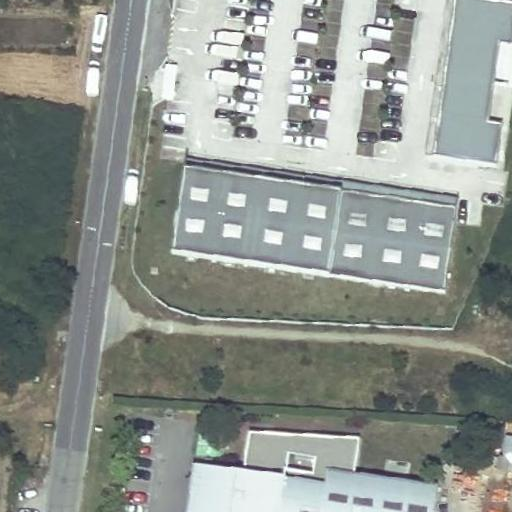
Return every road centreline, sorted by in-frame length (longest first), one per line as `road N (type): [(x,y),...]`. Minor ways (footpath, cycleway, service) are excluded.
road 1 (unclassified): [(131,0),(59,511)]
road 2 (track): [(473,352),(431,339),(134,326),(80,365)]
